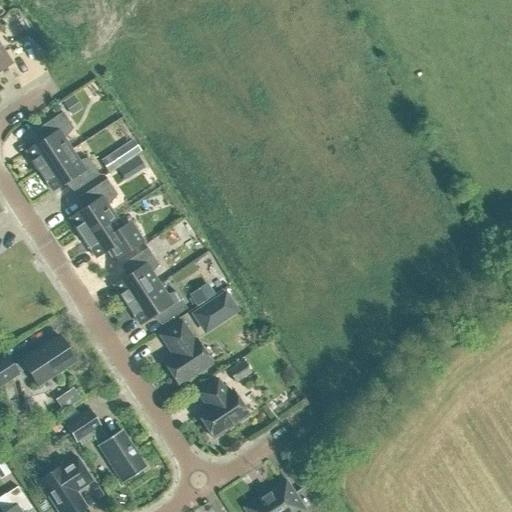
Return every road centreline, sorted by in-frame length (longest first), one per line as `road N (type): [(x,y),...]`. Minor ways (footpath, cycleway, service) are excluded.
road 1 (residential): [(329,0),(475,247),(355,337),(337,403),(291,433)]
road 2 (residential): [(0,180),(202,490)]
road 3 (residential): [(0,123),(112,52),(156,47),(227,0)]
